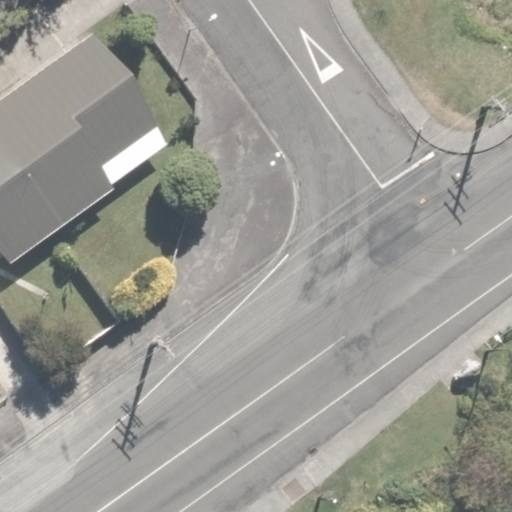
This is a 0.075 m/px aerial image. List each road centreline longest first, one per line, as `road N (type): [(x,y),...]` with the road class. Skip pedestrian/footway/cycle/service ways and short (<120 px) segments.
road 1 (tertiary): [(443,268),(101,511)]
road 2 (residential): [(255,0),(443,268)]
